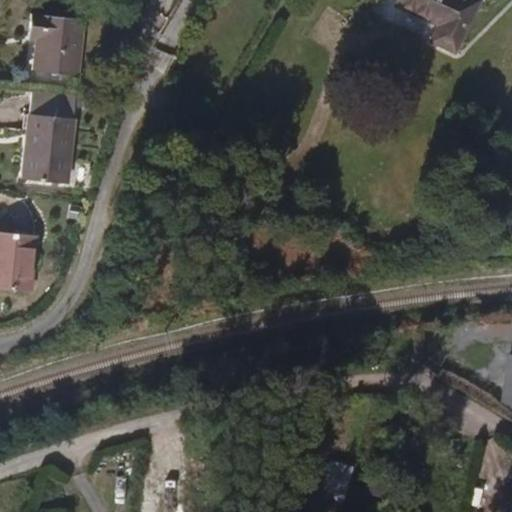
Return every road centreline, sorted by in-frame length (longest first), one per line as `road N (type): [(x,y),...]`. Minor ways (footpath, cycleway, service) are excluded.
road 1 (track): [(0,470),(237,398),(396,370),(451,384),(511,431)]
road 2 (residential): [(0,337),(45,320),(131,64),(123,0)]
